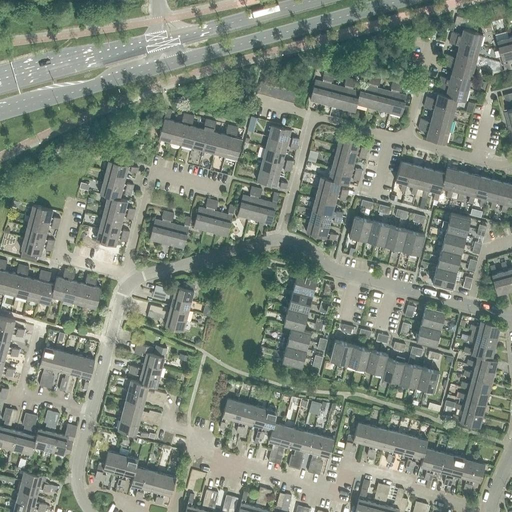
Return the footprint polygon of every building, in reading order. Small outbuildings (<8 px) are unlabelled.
[(456,16),(455,24),(465,26),(465,25),(467,20),(467,19),(456,16)] [(465,25),(465,26),(473,28),(474,22),(475,21),(467,19),(467,20),(465,25)] [(463,28),(460,40),(480,45),(483,34),(463,28)] [(496,41),(502,60),(511,57),(511,52),(508,37),(496,41)] [(460,40),(457,51),(477,56),(480,45),(460,40)] [(457,51),(454,62),(474,67),(477,56),(457,51)] [(454,62),(451,73),(471,78),(474,67),(454,62)] [(451,73),(448,84),(468,89),(471,78),(451,73)] [(321,102),(326,82),(315,79),(310,99),(321,102)] [(257,93),(263,94),(267,83),(260,81),(257,93)] [(326,82),(321,102),(332,105),(337,85),(326,82)] [(267,83),(263,94),(270,96),(273,84),(267,83)] [(356,103),(357,103),(367,106),(372,86),(361,83),(359,91),(356,103)] [(273,84),(270,96),(276,98),(279,86),(273,84)] [(448,84),(445,95),(457,98),(465,101),(468,89),(448,84)] [(337,85),(332,105),(343,108),(348,88),(337,85)] [(279,86),(276,98),(282,99),(285,88),(279,86)] [(372,86),(367,106),(379,109),(384,89),(372,86)] [(285,88),(282,99),(288,101),(291,90),(285,88)] [(348,88),(343,108),(355,111),(357,103),(356,103),(359,91),(348,88)] [(384,89),(379,109),(390,112),(395,92),(384,89)] [(291,90),(288,101),(294,103),(298,91),(291,90)] [(395,92),(390,112),(401,115),(406,95),(395,92)] [(504,100),(509,101),(511,100),(511,92),(503,95),(504,100)] [(438,93),(435,104),(454,109),(457,98),(445,95),(438,93)] [(435,104),(432,115),(451,120),(454,109),(435,104)] [(432,115),(429,126),(448,131),(451,120),(432,115)] [(163,118),(162,123),(158,138),(159,138),(170,141),(175,121),(163,118)] [(175,121),(170,141),(181,144),(186,124),(175,121)] [(186,124),(181,144),(192,146),(197,127),(186,124)] [(271,125),(268,136),(288,141),(291,130),(271,125)] [(429,126),(426,138),(445,143),(448,131),(429,126)] [(197,127),(192,146),(203,149),(208,130),(197,127)] [(208,130),(203,149),(214,152),(219,133),(208,130)] [(219,133),(214,152),(225,155),(230,136),(219,133)] [(337,145),(357,150),(360,139),(340,134),(337,145)] [(230,136),(225,155),(236,158),(242,139),(230,136)] [(265,147),(285,152),(288,141),(268,136),(265,147)] [(357,150),(337,145),(334,156),(354,161),(357,150)] [(282,163),(285,152),(265,147),(262,158),(282,163)] [(310,149),(307,160),(313,162),(316,151),(310,149)] [(354,161),(334,156),(331,167),(351,172),(354,161)] [(282,163),(262,158),(259,169),(279,174),(282,163)] [(108,160),(105,171),(125,176),(128,165),(108,160)] [(404,191),(406,184),(411,164),(400,161),(395,181),(401,182),(399,190),(404,191)] [(411,164),(406,184),(412,185),(410,193),(415,194),(417,186),(422,167),(411,164)] [(240,165),(237,175),(244,177),(246,169),(249,170),(249,167),(240,165)] [(351,172),(331,167),(328,178),(340,182),(348,184),(351,172)] [(422,167),(417,186),(423,188),(421,196),(422,196),(426,197),(428,189),(433,170),(422,167)] [(446,167),(444,173),(445,173),(441,186),(447,188),(445,196),(450,197),(452,189),(457,170),(446,167)] [(256,181),(276,186),(279,175),(279,174),(259,169),(256,181)] [(433,170),(428,189),(434,191),(432,199),(437,200),(439,192),(440,192),(441,186),(445,173),(444,173),(433,170)] [(457,170),(452,189),(459,191),(457,199),(461,200),(463,192),(469,173),(457,170)] [(125,176),(105,171),(103,182),(122,187),(125,176)] [(469,173),(463,192),(470,194),(468,202),(472,203),(475,195),(480,176),(469,173)] [(337,193),(340,182),(328,178),(321,176),(318,188),(337,193)] [(480,176),(475,195),(481,197),(479,205),(483,206),(485,198),(491,179),(480,176)] [(491,179),(485,198),(492,200),(490,208),(494,209),(497,201),(502,182),(491,179)] [(89,184),(81,182),(79,188),(87,190),(89,184)] [(100,194),(107,196),(107,195),(119,198),(122,187),(103,182),(100,194)] [(511,184),(502,182),(497,201),(503,203),(501,211),(505,212),(507,204),(511,186),(511,184)] [(337,193),(318,188),(315,199),(334,204),(337,193)] [(248,217),(254,197),(242,194),(237,214),(248,217)] [(127,200),(119,198),(107,195),(107,196),(104,207),(124,212),(127,200)] [(248,217),(259,220),(265,200),(254,197),(248,217)] [(334,204),(315,199),(312,210),(331,215),(334,204)] [(276,203),(265,200),(259,220),(271,223),(276,203)] [(52,209),(33,204),(30,216),(49,221),(52,209)] [(104,207),(102,217),(121,223),(124,212),(104,207)] [(204,229),(209,209),(198,207),(193,226),(204,229)] [(209,209),(204,229),(215,232),(221,212),(209,209)] [(331,215),(312,210),(309,221),(328,226),(331,215)] [(232,215),(221,212),(215,232),(227,235),(232,215)] [(467,227),(470,217),(450,212),(448,222),(467,227)] [(30,216),(27,227),(46,232),(49,221),(30,216)] [(358,238),(363,218),(354,216),(349,235),(358,238)] [(118,234),(121,223),(102,217),(99,228),(118,234)] [(363,218),(358,238),(366,240),(372,220),(363,218)] [(161,241),(166,222),(154,219),(149,238),(161,241)] [(372,220),(366,240),(375,242),(380,223),(372,220)] [(328,226),(309,221),(306,232),(325,237),(328,226)] [(166,222),(161,241),(172,244),(177,224),(166,222)] [(467,227),(448,222),(445,230),(465,235),(467,227)] [(380,223),(375,242),(384,245),(389,225),(380,223)] [(177,224),(172,244),(183,247),(188,227),(177,224)] [(389,225),(384,245),(393,247),(398,227),(389,225)] [(43,243),(46,232),(27,227),(24,238),(43,243)] [(398,227),(393,247),(401,249),(406,230),(398,227)] [(118,234),(99,228),(96,240),(115,245),(118,234)] [(406,230),(401,249),(410,251),(415,232),(406,230)] [(465,235),(445,230),(443,239),(463,244),(465,235)] [(419,254),(419,253),(424,234),(415,232),(410,251),(419,254)] [(21,249),(22,250),(21,256),(36,260),(38,254),(40,254),(43,243),(24,238),(21,249)] [(463,244),(443,239),(441,248),(461,253),(463,244)] [(461,253),(441,248),(439,256),(458,261),(461,253)] [(458,261),(439,256),(436,265),(456,270),(458,261)] [(503,271),(508,291),(511,289),(511,268),(507,270),(505,262),(500,263),(503,271)] [(456,270),(436,265),(434,274),(454,279),(456,270)] [(494,265),(489,266),(492,274),(491,274),(496,294),(508,291),(503,271),(496,273),(494,265)] [(0,290),(5,292),(10,272),(0,269),(0,290)] [(295,281),(314,286),(317,277),(297,271),(295,281)] [(10,272),(5,292),(16,295),(21,275),(10,272)] [(454,279),(434,274),(432,283),(452,288),(454,279)] [(16,295),(27,298),(32,278),(21,275),(16,295)] [(51,296),(62,299),(67,279),(56,276),(54,284),(51,296)] [(43,281),(32,278),(27,298),(38,301),(43,281)] [(62,299),(73,302),(78,282),(67,279),(62,299)] [(43,281),(38,301),(49,304),(51,296),(54,284),(43,281)] [(154,291),(191,300),(195,284),(183,281),(182,287),(176,285),(174,292),(172,292),(167,290),(167,288),(155,285),(154,291)] [(292,289),(312,294),(314,286),(295,281),(292,289)] [(78,282),(73,302),(84,305),(89,285),(78,282)] [(89,285),(84,305),(96,308),(100,293),(101,288),(89,285)] [(290,298),(310,303),(312,294),(292,289),(290,298)] [(191,300),(154,291),(152,296),(164,300),(165,297),(170,299),(170,298),(172,299),(170,306),(188,310),(191,300)] [(288,307),(307,312),(310,303),(290,298),(288,307)] [(150,304),(148,310),(186,320),(188,310),(170,306),(168,312),(166,312),(167,311),(161,310),(162,308),(150,304)] [(442,320),(445,310),(425,305),(423,314),(442,320)] [(286,315),(305,321),(307,312),(288,307),(286,315)] [(186,320),(148,310),(147,316),(159,319),(160,317),(165,318),(167,319),(165,326),(183,330),(186,320)] [(440,328),(442,320),(423,314),(420,323),(440,328)] [(13,327),(15,320),(0,315),(0,326),(23,333),(24,329),(15,327),(13,327)] [(303,329),(305,321),(286,315),(283,325),(291,327),(291,326),(303,329)] [(500,325),(481,320),(479,326),(471,324),(469,329),(472,330),(497,336),(500,325)] [(438,337),(440,328),(420,323),(418,332),(438,337)] [(22,337),(23,333),(0,326),(0,337),(9,340),(11,333),(13,334),(22,337)] [(291,326),(291,327),(289,335),(308,340),(311,331),(303,329),(291,326)] [(468,335),(467,340),(475,342),(494,347),(497,336),(472,330),(470,336),(468,335)] [(418,332),(416,341),(435,346),(438,337),(418,332)] [(308,340),(289,335),(286,344),(306,349),(308,340)] [(8,347),(9,340),(0,337),(0,348),(18,353),(19,349),(10,347),(8,347)] [(334,340),(329,359),(338,362),(344,342),(334,340)] [(344,342),(338,362),(347,364),(352,345),(344,342)] [(475,342),(473,349),(465,346),(464,351),(472,353),(471,354),(477,355),(491,358),(494,347),(475,342)] [(144,362),(161,367),(166,347),(156,345),(154,353),(151,353),(153,347),(137,343),(134,353),(143,355),(145,355),(144,362)] [(306,349),(286,344),(284,352),(304,358),(306,349)] [(352,345),(347,364),(356,366),(361,347),(352,345)] [(44,366),(42,373),(39,385),(45,386),(54,349),(44,347),(40,365),(44,366)] [(361,347),(356,366),(365,369),(370,349),(361,347)] [(17,356),(18,353),(0,348),(0,358),(4,360),(6,353),(8,354),(17,356)] [(54,349),(45,386),(51,388),(54,376),(51,375),(53,370),(53,368),(60,370),(64,352),(54,349)] [(370,349),(365,369),(373,371),(378,351),(370,349)] [(373,371),(382,373),(386,358),(388,354),(378,351),(373,371)] [(64,352),(60,370),(66,372),(66,374),(65,374),(64,379),(62,378),(59,390),(64,391),(74,354),(64,352)] [(282,362),(301,367),(304,358),(284,352),(282,362)] [(74,354),(64,391),(70,393),(74,381),(71,380),(73,375),(72,375),(73,373),(79,375),(84,357),(74,354)] [(477,355),(476,361),(468,359),(466,364),(474,366),(494,371),(497,360),(491,358),(477,355)] [(84,357),(79,375),(86,377),(86,379),(85,379),(83,388),(87,389),(94,360),(84,357)] [(3,366),(4,360),(0,358),(0,369),(13,373),(14,369),(5,367),(3,366)] [(382,373),(381,377),(390,380),(395,360),(386,358),(382,373)] [(395,360),(390,380),(399,382),(404,362),(395,360)] [(161,367),(144,362),(142,368),(140,368),(131,365),(130,369),(159,376),(161,367)] [(404,362),(399,382),(407,384),(412,364),(404,362)] [(412,364),(407,384),(416,386),(421,367),(412,364)] [(474,366),(473,372),(465,370),(464,375),(471,377),(491,382),(494,371),(474,366)] [(421,367),(416,386),(425,389),(430,369),(421,367)] [(159,376),(130,369),(129,372),(138,375),(140,375),(138,382),(148,384),(148,385),(156,387),(159,376)] [(430,369),(425,389),(434,391),(439,371),(430,369)] [(471,377),(470,383),(462,381),(461,386),(469,388),(488,393),(491,382),(471,377)] [(138,382),(131,379),(128,390),(165,399),(166,393),(154,390),(154,393),(149,391),(147,391),(148,385),(148,384),(138,382)] [(9,389),(8,389),(0,386),(0,396),(6,398),(9,389)] [(459,392),(458,397),(466,399),(485,404),(487,397),(488,395),(488,393),(469,388),(467,394),(459,392)] [(165,399),(128,390),(125,399),(143,404),(145,397),(147,398),(152,400),(151,402),(163,405),(165,399)] [(226,417),(233,419),(237,401),(227,398),(219,427),(223,428),(226,419),(225,419),(226,417)] [(143,404),(125,399),(123,409),(160,419),(161,413),(149,410),(149,412),(144,411),(142,411),(143,404)] [(456,403),(455,408),(463,410),(482,415),(484,410),(484,408),(485,404),(466,399),(464,405),(456,403)] [(236,432),(239,433),(247,403),(237,401),(233,419),(239,421),(239,423),(238,422),(236,432)] [(246,422),(252,424),(257,406),(247,403),(239,433),(243,433),(245,424),(246,422)] [(256,437),(259,438),(267,409),(257,406),(252,424),(259,426),(258,428),(256,437)] [(0,426),(0,445),(2,446),(11,409),(5,407),(2,419),(5,420),(3,425),(4,425),(3,427),(0,426)] [(17,410),(11,409),(2,446),(12,448),(16,430),(10,429),(10,427),(12,422),(14,422),(17,410)] [(160,419),(123,409),(120,419),(138,424),(139,420),(158,425),(160,419)] [(270,435),(272,429),(274,423),(277,411),(267,409),(259,438),(262,439),(263,439),(264,434),(270,435)] [(38,428),(36,436),(33,446),(34,446),(43,448),(53,411),(47,410),(44,422),(46,423),(45,428),(45,430),(38,428)] [(453,414),(452,419),(460,421),(460,422),(479,427),(479,426),(481,421),(481,419),(482,415),(463,410),(461,416),(453,414)] [(59,413),(53,411),(43,448),(53,451),(58,433),(51,431),(52,429),(53,424),(56,425),(59,413)] [(23,432),(16,430),(12,448),(21,451),(31,414),(25,412),(22,424),(24,425),(23,430),(23,432)] [(37,415),(31,414),(21,451),(32,454),(34,446),(33,446),(36,436),(29,434),(30,432),(31,427),(34,428),(37,415)] [(138,424),(120,419),(118,429),(147,437),(148,433),(139,431),(138,431),(136,430),(138,424)] [(344,449),(345,450),(354,452),(356,443),(356,440),(363,442),(368,424),(357,422),(354,435),(348,433),(345,443),(344,448),(344,449)] [(272,429),(270,435),(269,441),(273,442),(271,449),(268,460),(268,461),(274,462),(284,425),(274,423),(272,429)] [(77,426),(76,426),(67,424),(65,433),(65,435),(58,433),(53,451),(63,454),(67,441),(73,442),(77,426)] [(368,424),(363,442),(370,444),(369,446),(366,455),(370,456),(378,427),(368,424)] [(289,446),(294,428),(284,425),(274,462),(280,464),(285,445),(289,446)] [(378,427),(370,456),(373,457),(376,448),(375,448),(376,446),(383,447),(387,429),(378,427)] [(291,454),(288,465),(288,466),(294,468),(303,431),(294,428),(289,446),(295,448),(295,450),(293,455),(291,454)] [(387,429),(383,447),(389,449),(389,451),(388,451),(386,460),(390,461),(397,432),(387,429)] [(309,451),(313,433),(303,431),(294,468),(300,469),(303,457),(305,450),(309,451)] [(397,432),(390,461),(393,462),(396,453),(395,453),(396,451),(402,453),(407,435),(397,432)] [(312,452),(311,459),(308,471),(313,473),(323,436),(313,433),(309,451),(312,452)] [(407,435),(402,453),(409,454),(408,456),(406,466),(409,466),(417,437),(407,435)] [(319,474),(320,474),(323,462),(320,462),(321,457),(322,455),(329,456),(333,438),(323,436),(313,473),(319,474)] [(417,437),(409,466),(413,467),(415,458),(416,456),(422,458),(425,448),(427,440),(417,437)] [(422,458),(420,466),(427,467),(426,469),(424,478),(427,479),(435,450),(425,448),(422,458)] [(435,450),(427,479),(431,480),(433,471),(433,469),(440,471),(445,453),(435,450)] [(104,464),(99,462),(98,462),(94,478),(104,481),(106,472),(107,470),(113,471),(118,453),(108,451),(104,464)] [(118,453),(113,471),(120,473),(119,475),(117,484),(120,485),(128,456),(118,453)] [(445,453),(440,471),(447,473),(446,475),(443,484),(447,485),(455,455),(445,453)] [(455,455),(447,485),(451,485),(453,476),(453,474),(460,476),(464,458),(455,455)] [(128,456),(120,485),(124,486),(125,483),(131,484),(133,476),(133,477),(136,466),(138,459),(128,456)] [(464,458),(460,476),(466,478),(466,480),(463,489),(467,490),(474,461),(464,458)] [(474,461),(467,490),(470,491),(473,482),(472,481),(473,479),(480,481),(485,463),(474,461)] [(133,476),(131,484),(138,486),(137,488),(134,497),(138,498),(146,469),(136,466),(133,477),(133,476)] [(146,469),(138,498),(142,499),(144,490),(144,488),(151,490),(156,472),(146,469)] [(24,470),(21,480),(50,488),(51,485),(47,483),(47,482),(45,482),(46,476),(24,470)] [(156,472),(151,490),(157,491),(157,493),(154,502),(158,503),(165,474),(156,472)] [(163,495),(164,493),(171,495),(176,477),(165,474),(158,503),(161,504),(164,495),(163,495)] [(370,480),(364,479),(354,511),(365,511),(369,500),(365,499),(370,480)] [(21,480),(19,490),(37,495),(38,488),(40,489),(49,492),(50,488),(21,480)] [(369,500),(365,511),(376,511),(384,484),(378,482),(375,494),(373,501),(369,500)] [(384,484),(376,511),(386,511),(389,506),(385,505),(390,486),(384,484)] [(260,487),(255,506),(251,505),(248,511),(259,511),(266,488),(260,487)] [(268,502),(272,490),(266,488),(259,511),(269,511),(270,510),(264,508),(264,506),(265,506),(266,501),(268,502)] [(404,489),(398,488),(393,507),(389,506),(386,511),(397,511),(401,497),(402,497),(404,489)] [(201,508),(198,507),(197,507),(195,511),(206,511),(212,491),(206,489),(201,508)] [(19,490),(16,500),(45,508),(46,505),(46,504),(37,502),(35,502),(37,495),(19,490)] [(206,511),(215,511),(213,511),(215,504),(218,492),(212,491),(206,511)] [(243,491),(242,498),(237,511),(248,511),(251,505),(244,503),(245,501),(247,492),(243,491)] [(279,492),(276,504),(275,511),(270,510),(269,511),(280,511),(285,494),(279,492)] [(195,511),(197,507),(191,506),(191,503),(191,504),(194,494),(190,494),(184,511),(195,511)] [(227,511),(232,496),(226,494),(221,511),(227,511)] [(284,511),(286,507),(288,507),(291,495),(285,494),(280,511),(284,511)] [(234,511),(238,498),(232,496),(227,511),(234,511)] [(407,498),(402,497),(401,497),(397,511),(401,511),(402,510),(404,510),(407,498)] [(16,500),(14,510),(21,511),(32,511),(33,508),(35,509),(44,511),(45,508),(16,500)] [(418,511),(421,502),(415,501),(412,511),(418,511)] [(425,511),(427,504),(421,502),(418,511),(425,511)]
